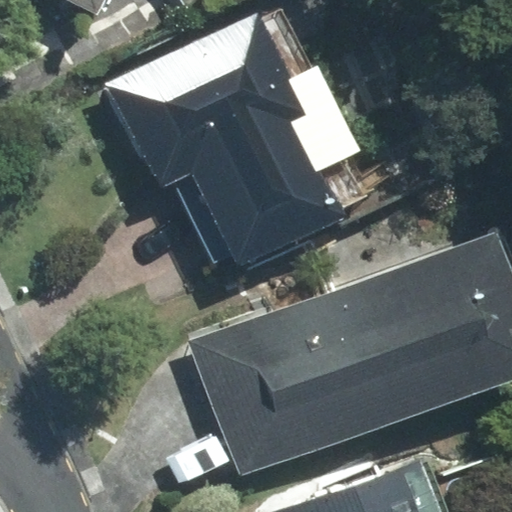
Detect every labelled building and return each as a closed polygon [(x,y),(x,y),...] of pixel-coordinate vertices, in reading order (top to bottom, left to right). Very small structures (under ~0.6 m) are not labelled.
[(65,0),(99,16),(106,0),(65,0)] [(321,173),(362,152),(319,66),(308,72),(278,13),(261,22),(256,14),(113,86),(164,186),(175,180),(216,260),(233,251),(238,261),(339,210),(321,173)] [(322,445),(511,375),(511,260),(503,236),(499,238),(496,232),(273,313),(322,445)] [(192,342),(240,475),(322,445),(273,313),(192,342)] [(421,462),(287,511),(447,511),(428,461),(422,464),(421,462)]
